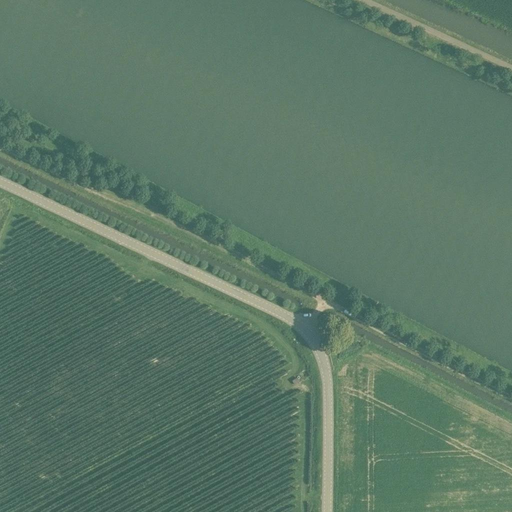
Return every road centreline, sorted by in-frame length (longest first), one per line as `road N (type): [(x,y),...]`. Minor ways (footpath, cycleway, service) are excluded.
road 1 (track): [(327,303),(0,148)]
road 2 (tertiary): [(0,182),(302,327)]
road 3 (track): [(511,398),(327,303)]
road 4 (tertiary): [(326,511),(326,376),(302,327)]
road 5 (unclassified): [(511,68),(365,0)]
